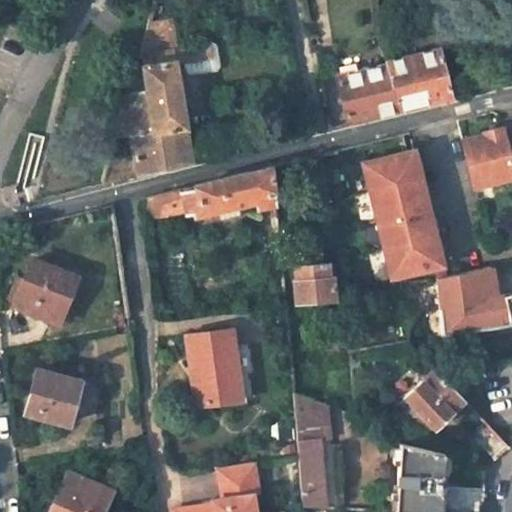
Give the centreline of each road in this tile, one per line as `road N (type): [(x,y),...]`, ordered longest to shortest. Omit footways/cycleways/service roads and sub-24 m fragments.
road 1 (unclassified): [(511,95),(0,224)]
road 2 (unknown): [(124,190),(157,391)]
road 3 (unknown): [(431,115),(465,260)]
